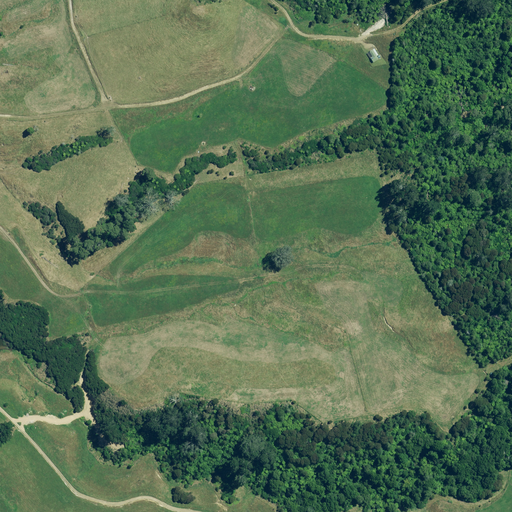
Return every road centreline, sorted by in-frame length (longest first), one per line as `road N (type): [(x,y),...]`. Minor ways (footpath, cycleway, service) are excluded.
road 1 (track): [(0,224),(53,295),(272,281),(337,266),(361,275),(368,327)]
road 2 (track): [(0,114),(167,102),(241,73),(291,25)]
road 3 (track): [(190,511),(152,498),(117,505),(79,494),(0,409)]
